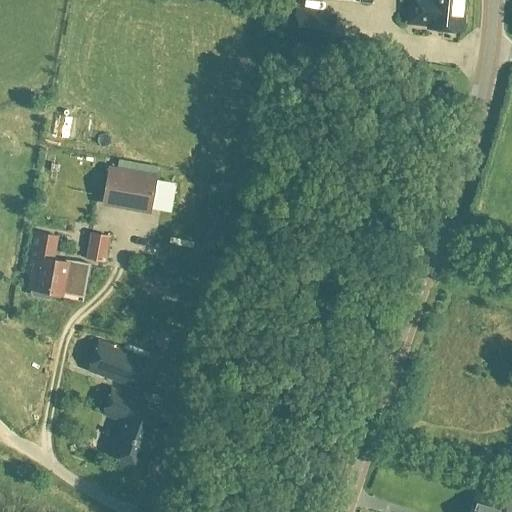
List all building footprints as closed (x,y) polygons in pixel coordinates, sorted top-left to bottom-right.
[(412,0),(411,20),(431,21),(431,25),(463,28),(465,0),(412,0)] [(299,8),(294,37),(331,44),(336,15),(299,8)] [(157,175),(109,167),(104,195),(152,204),(157,175)] [(221,249),(229,217),(210,213),(202,245),(221,249)] [(60,292),(65,259),(63,259),(63,260),(51,258),(54,235),(32,231),(25,271),(30,272),(27,287),(30,288),(30,291),(32,294),(47,297),(50,295),(50,291),(60,292)] [(106,261),(110,235),(92,232),(88,257),(106,261)] [(88,263),(65,259),(60,292),(82,295),(88,263)] [(145,357),(144,358),(97,341),(87,367),(151,390),(161,362),(145,357)] [(125,418),(112,452),(144,465),(163,417),(145,410),(149,402),(116,389),(107,411),(125,418)] [(476,492),(472,503),(469,511),(511,511),(511,493),(489,486),(486,495),(476,492)]
